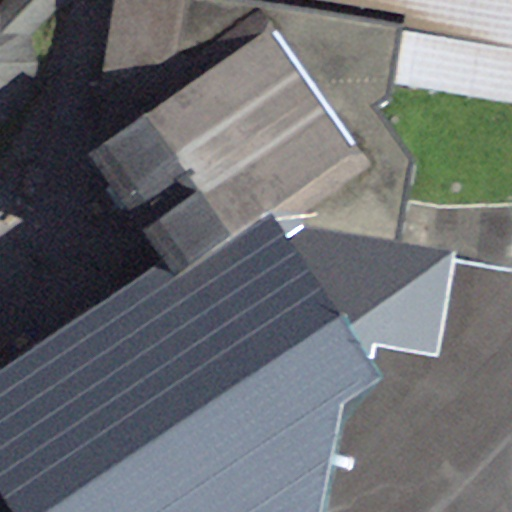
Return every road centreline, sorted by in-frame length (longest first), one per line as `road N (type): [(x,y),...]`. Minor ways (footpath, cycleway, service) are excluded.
road 1 (unknown): [(0,389),(436,511)]
road 2 (unknown): [(0,273),(120,192)]
